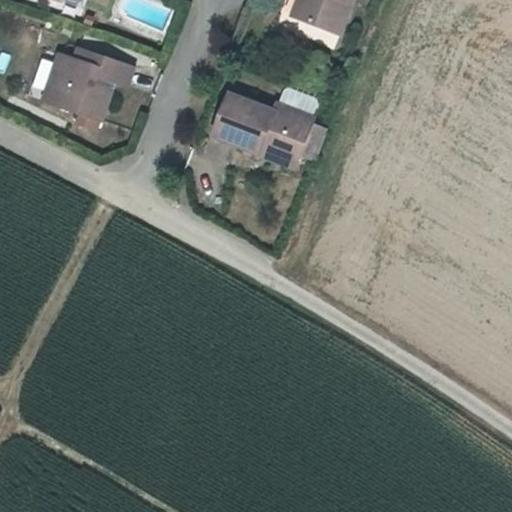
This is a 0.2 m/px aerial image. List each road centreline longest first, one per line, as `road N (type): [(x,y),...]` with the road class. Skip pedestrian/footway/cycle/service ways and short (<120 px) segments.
road 1 (unclassified): [(276,278),(511,433)]
road 2 (residential): [(130,198),(202,23),(202,0)]
road 3 (residential): [(130,198),(276,278)]
road 4 (residential): [(0,132),(130,198)]
